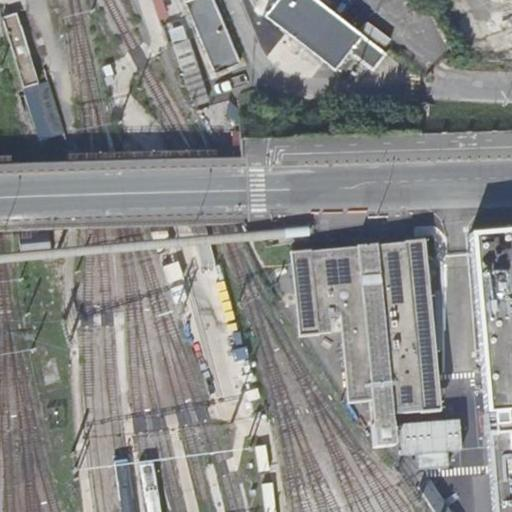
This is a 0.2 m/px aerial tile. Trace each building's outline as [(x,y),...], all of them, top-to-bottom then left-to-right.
[(239,64),(213,0),(184,0),(183,1),(212,74),(239,64)] [(376,69),(391,49),(323,0),(274,0),(265,13),(340,66),(350,51),(376,69)] [(1,19),(22,87),(37,82),(16,14),(1,19)] [(37,82),(22,87),(17,88),(34,144),(68,133),(51,78),(37,82)] [(289,252),(296,339),(331,336),(330,319),(339,318),(347,405),(374,403),(377,441),(397,439),(395,415),(436,411),(421,240),(289,252)] [(511,511),(511,250),(511,369),(496,371),(497,384),(495,384),(498,416),(492,417),(494,434),(487,435),(493,511),(511,511)]
